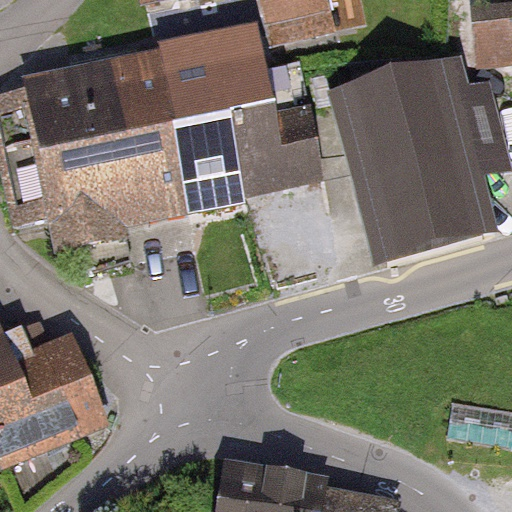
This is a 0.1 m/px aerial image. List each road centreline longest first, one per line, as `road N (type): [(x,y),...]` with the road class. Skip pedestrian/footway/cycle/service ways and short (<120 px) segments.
road 1 (tertiary): [(511,266),(279,328),(194,396)]
road 2 (tertiary): [(445,511),(396,480),(279,438),(194,396)]
road 3 (residential): [(194,396),(8,274),(0,247)]
road 4 (tertiary): [(74,511),(194,396)]
